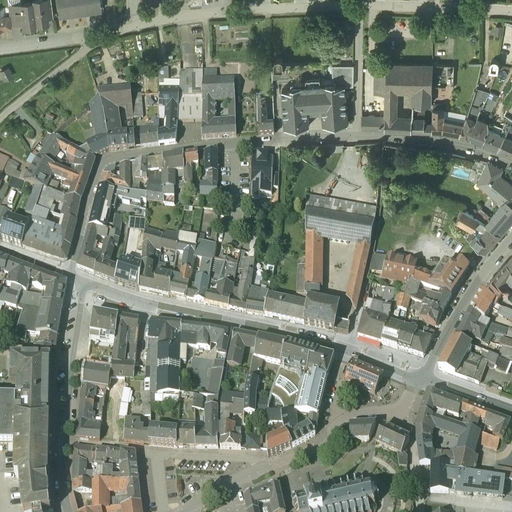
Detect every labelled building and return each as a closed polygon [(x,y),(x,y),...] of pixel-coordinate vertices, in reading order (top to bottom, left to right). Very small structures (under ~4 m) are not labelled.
[(43,0),(36,0),(32,1),(32,2),(35,23),(47,22),(46,14),(45,14),(44,2),(43,0)] [(56,0),(58,16),(93,11),(93,9),(99,9),(98,0),(56,0)] [(44,2),(45,14),(46,14),(52,14),(50,1),(44,2)] [(32,2),(19,4),(20,7),(13,8),(15,21),(21,20),(22,27),(35,25),(35,23),(32,2)] [(122,39),(128,72),(141,70),(135,37),(122,39)] [(272,63),(272,69),(272,70),(281,70),(281,63),(281,60),(279,59),(278,58),(276,57),(274,58),(273,59),(272,61),(272,63)] [(489,63),(489,64),(489,71),(496,73),(496,68),(497,64),(497,62),(496,60),(493,59),(491,60),(490,61),(489,63)] [(386,63),(374,63),(374,99),(386,100),(386,63)] [(406,64),(386,63),(386,100),(386,101),(396,102),(396,98),(396,90),(405,91),(406,64)] [(431,91),(432,64),(406,64),(405,91),(414,91),(430,91),(431,91)] [(432,64),(431,91),(452,92),(454,65),(432,64)] [(353,65),(332,65),(333,79),(335,79),(335,85),(345,84),(345,86),(348,85),(348,86),(353,85),(353,65)] [(7,68),(0,71),(4,79),(11,76),(7,68)] [(203,73),(203,84),(217,83),(217,69),(203,70),(203,73)] [(167,70),(159,70),(159,81),(168,81),(167,70)] [(489,71),(484,82),(488,83),(487,85),(490,86),(496,73),(489,71)] [(203,84),(203,73),(180,74),(180,91),(178,110),(177,122),(177,123),(180,123),(203,123),(203,104),(202,104),(203,84)] [(333,79),(320,80),(320,83),(306,84),(306,81),(290,82),(291,88),(282,89),(284,127),(309,126),(307,107),(311,106),(311,110),(318,109),(318,106),(322,106),(323,125),(347,123),(345,86),(345,84),(335,85),(335,79),(333,79)] [(203,84),(202,104),(203,104),(214,103),(230,103),(235,103),(234,83),(217,83),(203,84)] [(131,89),(113,91),(116,110),(126,109),(132,109),(132,103),(131,89)] [(463,124),(463,125),(462,125),(459,134),(468,138),(475,121),(476,118),(479,112),(480,110),(481,110),(486,99),(488,94),(475,90),(467,116),(466,116),(463,124)] [(113,91),(97,92),(100,101),(104,117),(107,136),(117,136),(115,111),(116,110),(113,91)] [(180,91),(160,91),(159,99),(159,108),(159,109),(165,109),(178,110),(180,91)] [(430,91),(414,91),(412,105),(424,105),(430,104),(430,91)] [(487,98),(495,101),(497,94),(489,92),(487,98)] [(98,143),(88,148),(93,160),(108,152),(107,136),(104,117),(100,101),(92,107),(98,143)] [(396,102),(386,101),(385,116),(384,116),(384,129),(411,130),(412,117),(395,117),(396,102)] [(141,102),(132,103),(132,109),(133,120),(143,119),(141,102)] [(214,103),(203,104),(203,123),(203,129),(221,128),(220,124),(214,124),(214,103)] [(266,104),(256,105),(257,136),(274,135),(273,126),(266,127),(266,104)] [(424,105),(412,105),(411,117),(412,117),(411,130),(431,131),(431,130),(432,122),(424,122),(424,105)] [(463,124),(443,120),(443,113),(443,108),(432,108),(432,122),(431,130),(431,131),(442,131),(459,134),(462,125),(463,125),(463,124)] [(178,110),(165,109),(165,120),(167,120),(177,122),(178,110)] [(466,116),(443,113),(443,120),(463,124),(466,116)] [(384,116),(361,115),(361,128),(384,129),(384,116)] [(487,123),(476,118),(475,121),(480,123),(480,124),(481,125),(478,131),(483,133),(487,123)] [(177,122),(167,120),(166,127),(167,132),(163,132),(162,134),(158,134),(158,146),(175,144),(177,123),(177,122)] [(480,123),(475,121),(468,138),(482,143),(485,135),(486,134),(483,133),(478,131),(481,125),(480,124),(480,123)] [(511,123),(506,121),(500,134),(504,135),(504,134),(506,131),(511,123)] [(203,129),(202,129),(202,140),(229,138),(229,127),(221,128),(203,129)] [(490,129),(487,136),(485,135),(482,143),(496,149),(497,148),(504,135),(500,134),(490,129)] [(151,130),(140,132),(141,149),(158,146),(158,134),(158,133),(158,130),(154,130),(151,130)] [(511,137),(504,134),(504,135),(497,148),(511,155),(511,137)] [(127,137),(117,138),(117,136),(107,136),(108,152),(135,149),(134,137),(127,138),(127,137)] [(72,149),(54,137),(38,160),(50,165),(60,151),(68,156),(72,149)] [(88,148),(79,152),(92,160),(93,160),(88,148)] [(79,152),(72,149),(68,156),(77,161),(74,168),(80,170),(78,177),(88,181),(95,161),(92,160),(79,152)] [(216,152),(205,153),(205,154),(206,168),(206,173),(217,173),(216,152)] [(198,154),(183,156),(184,173),(191,173),(191,172),(191,166),(198,165),(198,154)] [(258,158),(251,158),(250,187),(260,188),(260,194),(271,195),(272,188),(273,175),(273,159),(266,158),(266,155),(258,155),(258,158)] [(183,156),(163,160),(163,172),(163,185),(163,191),(174,190),(174,174),(182,173),(184,173),(183,156)] [(8,161),(0,157),(0,174),(2,175),(8,161)] [(50,165),(38,160),(24,183),(44,190),(46,191),(50,178),(51,176),(55,178),(71,184),(74,176),(54,168),(50,165)] [(163,160),(149,163),(148,174),(163,172),(163,160)] [(149,162),(136,164),(135,181),(135,183),(147,184),(149,163),(149,162)] [(502,169),(487,162),(482,174),(488,180),(493,182),(499,175),(502,169)] [(21,175),(16,173),(18,168),(8,163),(3,174),(18,181),(21,175)] [(120,181),(118,191),(119,190),(130,193),(130,187),(130,181),(130,165),(120,167),(120,181)] [(103,177),(112,179),(113,171),(113,168),(110,169),(108,170),(107,171),(106,172),(105,173),(103,177)] [(217,186),(217,173),(206,173),(206,174),(208,174),(208,177),(208,186),(217,186)] [(511,186),(499,175),(493,182),(488,180),(482,187),(502,204),(506,199),(510,201),(511,198),(511,186)] [(88,181),(78,177),(77,178),(74,176),(71,184),(69,190),(73,191),(70,198),(80,202),(88,181)] [(112,179),(103,177),(100,187),(109,189),(112,190),(112,189),(118,191),(120,181),(112,179)] [(135,181),(130,181),(130,187),(139,188),(139,194),(147,195),(148,183),(147,184),(135,183),(135,181)] [(163,185),(148,183),(147,195),(146,203),(163,205),(163,191),(163,185)] [(208,186),(200,186),(200,197),(200,200),(218,200),(218,197),(217,197),(217,186),(208,186)] [(36,187),(26,215),(34,218),(37,210),(41,197),(44,190),(36,187)] [(109,189),(100,187),(95,204),(89,229),(99,231),(100,224),(106,201),(108,195),(109,189)] [(250,187),(250,200),(259,200),(260,188),(250,187)] [(118,191),(112,189),(112,190),(109,189),(108,195),(114,197),(127,200),(138,201),(139,194),(130,193),(119,190),(118,191)] [(80,202),(65,198),(53,194),(53,193),(46,191),(44,190),(41,197),(50,200),(53,201),(65,206),(63,211),(66,211),(78,215),(80,202)] [(174,190),(163,191),(163,205),(163,206),(174,207),(174,190)] [(50,200),(41,197),(37,210),(46,213),(48,208),(48,207),(50,200)] [(376,210),(306,198),(306,213),(374,226),(375,220),(376,210)] [(510,201),(506,199),(502,204),(491,216),(485,223),(488,225),(500,232),(511,218),(511,203),(510,201)] [(104,225),(106,226),(112,203),(106,201),(100,224),(104,225)] [(11,213),(0,208),(0,227),(5,229),(8,219),(11,213)] [(474,216),(462,209),(455,220),(471,229),(478,218),(474,216)] [(491,216),(480,209),(474,216),(478,218),(483,221),(485,223),(491,216)] [(78,215),(66,211),(63,218),(77,222),(78,215)] [(374,226),(306,213),(305,235),(319,238),(327,240),(360,246),(361,246),(370,248),(374,226)] [(115,217),(113,227),(112,233),(115,234),(114,239),(118,240),(118,236),(122,218),(115,217)] [(129,219),(122,218),(118,236),(119,237),(122,225),(127,226),(129,219)] [(254,218),(248,260),(255,262),(260,219),(258,219),(254,218)] [(483,221),(478,218),(474,225),(479,228),(483,221)] [(18,223),(8,219),(5,229),(1,241),(22,249),(23,249),(30,228),(31,227),(24,225),(26,221),(19,219),(18,223)] [(65,220),(62,232),(55,230),(53,236),(71,242),(76,223),(65,220)] [(483,221),(479,228),(483,231),(488,225),(485,223),(483,221)] [(32,222),(31,227),(30,228),(40,231),(42,226),(32,222)] [(500,232),(488,225),(483,231),(480,236),(490,244),(500,232)] [(40,231),(33,252),(50,258),(65,263),(70,248),(71,242),(53,236),(49,245),(45,243),(50,228),(46,227),(42,226),(40,231)] [(188,228),(181,227),(180,237),(186,238),(188,228)] [(30,228),(23,249),(33,252),(40,231),(30,228)] [(55,230),(50,228),(45,243),(49,245),(53,236),(55,230)] [(99,231),(89,229),(87,234),(96,236),(106,239),(108,233),(102,232),(99,231)] [(159,234),(144,231),(143,245),(143,254),(142,265),(151,266),(152,250),(161,252),(161,250),(162,240),(163,240),(163,237),(159,236),(159,234)] [(106,239),(105,243),(112,244),(114,239),(115,234),(112,233),(108,232),(108,233),(106,239)] [(180,237),(164,233),(163,237),(163,240),(172,242),(178,244),(180,237)] [(490,244),(480,236),(475,233),(473,236),(470,240),(485,250),(490,244)] [(96,236),(87,234),(77,269),(94,275),(102,252),(104,247),(94,243),(96,236)] [(319,238),(305,235),(305,267),(305,289),(319,289),(319,238)] [(105,243),(106,239),(96,236),(94,243),(104,247),(105,243)] [(112,244),(111,255),(112,255),(113,250),(117,250),(120,237),(119,237),(118,236),(118,240),(114,239),(112,244)] [(186,238),(180,237),(178,244),(177,254),(184,255),(195,257),(197,244),(197,240),(186,238)] [(163,240),(162,240),(161,250),(169,252),(172,242),(163,240)] [(178,244),(172,242),(169,252),(177,254),(178,244)] [(112,244),(105,243),(104,247),(102,252),(111,255),(112,244)] [(201,245),(197,244),(195,257),(194,258),(197,259),(204,260),(213,262),(216,248),(201,245)] [(360,246),(348,298),(355,313),(370,248),(361,246),(360,246)] [(225,250),(216,248),(213,262),(209,281),(206,297),(208,297),(209,297),(210,290),(218,291),(220,285),(233,288),(235,281),(236,274),(241,253),(225,250)] [(102,252),(94,275),(115,283),(119,272),(112,270),(113,268),(108,266),(109,263),(109,264),(112,255),(111,255),(102,252)] [(241,253),(236,274),(239,275),(244,254),(241,253)] [(285,254),(277,253),(275,263),(283,265),(285,254)] [(178,278),(177,284),(171,283),(169,298),(186,301),(189,287),(194,263),(194,258),(195,257),(184,255),(183,260),(184,260),(182,271),(179,270),(177,278),(178,278)] [(3,259),(0,267),(0,272),(6,274),(10,262),(3,259)] [(397,261),(388,259),(387,259),(381,279),(407,287),(409,281),(411,281),(414,272),(416,266),(404,263),(405,261),(398,259),(397,261)] [(213,262),(204,260),(200,280),(209,281),(213,262)] [(248,260),(247,260),(244,272),(253,274),(255,262),(248,260)] [(35,271),(10,261),(10,262),(6,274),(5,275),(10,277),(7,286),(21,291),(26,293),(28,286),(35,271)] [(511,265),(506,261),(493,277),(505,286),(510,280),(511,281),(511,265)] [(127,264),(121,262),(119,272),(115,283),(139,291),(141,279),(142,267),(137,266),(127,263),(127,264)] [(456,271),(445,264),(434,280),(429,288),(442,292),(451,298),(470,270),(460,264),(456,271)] [(151,266),(142,265),(142,267),(141,279),(139,291),(154,294),(157,278),(150,277),(151,266)] [(164,267),(159,266),(157,274),(164,276),(166,269),(165,268),(164,267)] [(54,278),(35,271),(28,286),(43,291),(44,288),(44,286),(51,289),(54,278)] [(239,292),(234,291),(233,302),(230,301),(229,310),(247,314),(249,298),(252,280),(253,274),(244,272),(243,279),(244,279),(242,287),(241,286),(239,292)] [(433,279),(414,272),(411,281),(418,284),(429,288),(434,280),(433,279)] [(164,276),(157,274),(157,278),(154,294),(169,298),(171,283),(172,278),(164,276)] [(493,277),(481,292),(498,304),(502,299),(511,306),(511,290),(511,291),(505,286),(493,277)] [(67,283),(54,278),(51,289),(44,288),(43,291),(43,293),(47,294),(46,298),(45,305),(62,308),(67,283)] [(196,289),(189,287),(186,301),(205,305),(206,297),(209,281),(200,280),(198,279),(196,289)] [(411,281),(409,281),(404,297),(404,298),(405,298),(410,300),(414,302),(415,295),(418,284),(411,281)] [(270,285),(260,283),(258,291),(268,294),(269,294),(270,285)] [(378,286),(371,284),(369,292),(376,294),(376,293),(378,286)] [(233,288),(220,285),(218,291),(210,290),(209,297),(208,297),(206,297),(205,305),(206,305),(229,310),(230,301),(233,288)] [(395,291),(378,286),(376,293),(383,295),(384,295),(394,297),(395,295),(395,291)] [(319,289),(305,289),(305,297),(309,298),(308,299),(314,300),(314,297),(319,296),(319,289)] [(21,291),(20,294),(19,297),(17,305),(18,305),(19,305),(41,309),(41,304),(43,298),(42,298),(38,297),(26,293),(21,291)] [(254,299),(249,298),(247,314),(264,316),(267,301),(266,301),(268,294),(258,291),(257,295),(256,299),(254,299)] [(439,297),(435,294),(433,297),(428,294),(426,297),(418,294),(417,296),(415,295),(414,302),(415,302),(423,305),(424,303),(442,314),(451,298),(442,292),(439,297)] [(481,292),(469,313),(484,321),(491,310),(498,314),(499,314),(501,310),(496,307),(498,304),(481,292)] [(17,296),(8,294),(5,306),(16,309),(18,305),(17,305),(19,297),(17,296)] [(394,297),(384,295),(383,295),(382,301),(392,304),(394,297)] [(404,297),(395,295),(394,297),(392,304),(391,308),(401,310),(405,298),(404,298),(404,297)] [(305,297),(297,296),(297,300),(297,304),(307,306),(308,299),(309,298),(305,297)] [(292,303),(268,298),(267,301),(264,316),(303,325),(307,306),(297,304),(292,303)] [(410,300),(405,298),(401,310),(406,312),(407,309),(410,300)] [(314,300),(308,299),(307,306),(303,325),(335,332),(337,321),(340,307),(339,306),(314,300)] [(414,302),(410,300),(407,309),(413,311),(415,302),(414,302)] [(392,304),(382,301),(381,306),(391,309),(391,308),(392,304)] [(381,306),(367,303),(358,337),(381,344),(387,324),(389,316),(391,309),(381,306)] [(442,314),(424,303),(423,305),(421,308),(425,310),(421,320),(436,328),(442,314)] [(45,305),(41,304),(41,309),(36,335),(43,336),(45,337),(57,338),(62,308),(45,305)] [(41,309),(19,305),(17,309),(23,312),(22,318),(21,318),(19,331),(17,331),(16,340),(25,341),(26,334),(36,335),(41,309)] [(511,313),(508,312),(501,310),(499,314),(511,322),(511,313)] [(469,313),(463,325),(470,328),(472,324),(486,331),(489,324),(484,321),(469,313)] [(118,318),(94,314),(90,340),(100,342),(115,344),(117,330),(118,318)] [(138,322),(118,318),(117,330),(127,332),(129,331),(130,330),(132,330),(137,331),(138,322)] [(348,323),(337,321),(335,332),(348,334),(350,321),(348,321),(348,323)] [(159,323),(152,323),(150,338),(149,338),(149,341),(159,341),(159,333),(159,323)] [(181,326),(159,323),(159,333),(159,341),(159,348),(180,349),(180,348),(181,326)] [(392,325),(387,324),(381,344),(397,350),(403,329),(392,325)] [(463,325),(460,331),(454,340),(463,344),(468,338),(469,336),(470,337),(481,342),(486,331),(472,324),(470,328),(463,325)] [(508,330),(489,324),(486,331),(493,335),(494,335),(495,333),(505,336),(508,330)] [(211,329),(182,326),(181,326),(180,348),(187,349),(199,350),(202,350),(210,351),(210,345),(216,346),(218,331),(211,329)] [(405,329),(403,329),(397,350),(410,354),(416,336),(418,330),(418,328),(412,327),(408,330),(405,329)] [(127,332),(117,330),(115,344),(113,364),(123,365),(127,332)] [(137,331),(132,330),(128,366),(135,367),(135,359),(137,331)] [(434,333),(424,330),(423,333),(422,335),(421,338),(431,341),(434,333)] [(231,333),(218,331),(216,346),(217,348),(219,349),(217,356),(227,357),(231,333)] [(486,331),(481,342),(488,346),(489,343),(493,335),(486,331)] [(260,338),(234,333),(232,344),(242,346),(256,349),(255,359),(254,360),(262,362),(280,366),(281,366),(288,345),(260,338)] [(421,338),(416,336),(410,354),(423,358),(431,341),(421,338)] [(57,338),(45,337),(45,339),(42,339),(40,340),(40,343),(38,343),(38,341),(36,340),(34,349),(37,349),(47,350),(47,348),(52,349),(56,349),(57,338)] [(511,341),(501,338),(499,346),(502,347),(511,349),(511,341)] [(100,342),(90,340),(86,368),(96,370),(100,342)] [(454,340),(438,370),(455,376),(479,385),(486,367),(487,362),(486,362),(469,356),(471,352),(470,351),(468,350),(470,347),(463,344),(454,340)] [(115,344),(100,342),(96,370),(111,373),(113,364),(115,344)] [(242,346),(232,344),(230,352),(241,355),(242,346)] [(280,366),(275,383),(271,397),(292,399),(295,387),(301,389),(303,382),(305,382),(307,375),(310,363),(315,365),(319,354),(318,354),(319,353),(288,345),(281,366),(280,366)] [(511,349),(502,347),(497,358),(498,359),(507,363),(511,351),(511,349)] [(47,350),(37,349),(37,360),(11,359),(11,366),(12,366),(12,388),(23,388),(23,400),(0,399),(0,444),(16,445),(16,420),(49,420),(49,415),(50,415),(51,356),(52,349),(47,348),(47,350)] [(159,348),(148,348),(146,360),(159,361),(160,349),(159,348)] [(180,349),(159,348),(160,349),(159,361),(159,381),(158,396),(159,395),(179,395),(180,363),(180,349)] [(241,355),(230,352),(227,367),(233,369),(239,369),(241,355)] [(331,357),(319,354),(315,365),(310,363),(307,375),(313,376),(327,380),(333,362),(331,357)] [(497,358),(488,355),(486,362),(487,362),(486,367),(493,370),(498,359),(497,358)] [(227,357),(217,356),(216,364),(225,366),(227,357)] [(262,362),(254,360),(255,359),(253,359),(249,380),(258,382),(262,362)] [(511,370),(511,365),(507,363),(498,359),(493,370),(510,376),(511,370)] [(159,361),(146,360),(146,369),(151,369),(151,380),(159,381),(159,361)] [(123,365),(113,364),(111,373),(111,379),(120,380),(123,365)] [(225,366),(216,364),(215,367),(214,371),(224,373),(225,366)] [(128,366),(123,365),(120,380),(125,380),(133,381),(135,367),(128,366)] [(350,369),(344,383),(374,396),(382,377),(352,365),(350,369)] [(233,369),(227,367),(223,390),(228,391),(233,369)] [(96,370),(86,368),(83,387),(93,389),(106,391),(109,392),(111,379),(111,373),(96,370)] [(224,373),(212,371),(208,398),(210,399),(218,400),(224,373)] [(327,380),(313,376),(311,384),(305,382),(303,382),(301,389),(295,387),(292,399),(271,397),(277,400),(281,404),(283,409),(284,415),(293,415),(303,416),(308,417),(318,418),(327,380)] [(120,380),(111,379),(109,392),(106,391),(105,397),(123,400),(124,393),(125,380),(120,380)] [(159,381),(151,380),(151,386),(150,395),(150,396),(158,396),(159,381)] [(258,382),(249,380),(246,393),(255,393),(258,382)] [(83,387),(82,387),(80,403),(93,405),(94,397),(92,397),(93,396),(93,389),(83,387)] [(106,391),(93,389),(93,396),(101,397),(104,398),(104,397),(105,397),(106,391)] [(223,390),(222,395),(235,396),(234,398),(245,400),(245,393),(228,391),(223,390)] [(447,399),(428,392),(421,413),(431,417),(433,410),(442,413),(447,399)] [(246,393),(245,393),(245,400),(245,405),(244,415),(255,416),(256,404),(256,393),(246,393)] [(145,395),(143,395),(143,419),(150,419),(151,418),(150,407),(150,396),(150,395),(145,395)] [(150,396),(150,407),(159,407),(159,395),(158,396),(150,396)] [(235,396),(222,395),(220,407),(233,409),(233,403),(245,405),(245,400),(234,398),(235,396)] [(203,399),(194,398),(192,411),(201,412),(203,399)] [(218,400),(210,399),(210,409),(218,409),(218,400)] [(463,405),(447,399),(442,413),(443,413),(445,414),(458,419),(460,414),(463,405)] [(93,405),(80,403),(80,404),(78,423),(93,424),(94,419),(94,416),(92,416),(93,405)] [(245,405),(233,403),(233,409),(232,413),(238,414),(238,415),(243,416),(243,415),(244,415),(245,405)] [(268,405),(256,404),(255,416),(268,417),(268,416),(268,405)] [(128,406),(121,405),(120,411),(121,411),(119,419),(126,420),(128,406)] [(468,407),(463,405),(460,414),(465,416),(468,407)] [(490,416),(468,407),(465,416),(467,417),(479,421),(483,423),(487,424),(490,416)] [(208,430),(195,430),(196,450),(218,450),(217,412),(218,409),(210,409),(210,412),(207,412),(208,430)] [(229,414),(220,413),(220,427),(229,427),(229,414)] [(431,417),(421,413),(416,430),(430,434),(431,434),(432,433),(433,432),(434,429),(443,432),(447,423),(431,417)] [(282,415),(268,416),(268,417),(267,426),(274,426),(283,427),(282,423),(282,415)] [(284,415),(282,415),(282,423),(294,422),(294,419),(293,415),(284,415)] [(503,421),(490,416),(487,424),(490,426),(499,429),(500,429),(503,421)] [(294,422),(282,423),(283,427),(286,437),(292,449),(315,436),(318,418),(308,417),(308,425),(309,427),(294,435),(294,430),(294,422)] [(479,421),(467,417),(463,428),(475,433),(475,432),(479,421)] [(49,420),(16,420),(16,445),(15,479),(21,479),(47,479),(48,479),(48,460),(49,460),(50,440),(49,440),(50,420),(49,420)] [(503,421),(500,429),(499,429),(496,440),(499,441),(502,442),(510,423),(503,421)] [(93,424),(78,423),(77,440),(99,442),(101,425),(93,424)] [(141,424),(125,423),(124,445),(149,447),(150,437),(143,436),(144,430),(140,430),(141,424)] [(463,428),(447,423),(443,432),(462,438),(459,448),(474,452),(477,444),(480,434),(475,432),(475,433),(463,428)] [(303,426),(294,430),(294,435),(309,427),(308,425),(303,427),(303,426)] [(283,427),(274,426),(273,436),(276,441),(286,437),(283,427)] [(376,426),(362,427),(363,443),(369,443),(376,426)] [(357,443),(363,443),(362,427),(350,429),(350,443),(357,443)] [(409,440),(383,428),(375,444),(397,455),(401,457),(403,454),(409,440)] [(195,430),(178,430),(178,435),(177,450),(196,450),(195,430)] [(430,434),(416,430),(417,441),(420,465),(431,466),(431,458),(433,458),(433,455),(430,434)] [(156,433),(150,433),(150,437),(149,447),(177,450),(178,435),(156,433)] [(233,434),(220,434),(220,451),(245,451),(246,438),(241,438),(241,434),(233,434)] [(496,440),(480,434),(477,444),(496,451),(499,441),(496,440)] [(260,437),(246,437),(246,438),(245,451),(260,452),(260,437)] [(276,441),(267,445),(268,459),(292,449),(286,437),(276,441)] [(93,449),(74,448),(74,462),(86,463),(92,464),(93,449)] [(474,452),(459,448),(457,453),(473,456),(474,452)] [(108,451),(103,450),(102,460),(113,461),(120,462),(121,454),(108,452),(108,451)] [(457,453),(452,451),(451,455),(451,456),(449,466),(449,472),(474,476),(477,457),(473,456),(457,453)] [(135,456),(121,454),(120,462),(120,467),(123,467),(123,469),(137,467),(135,456)] [(407,458),(403,454),(401,457),(397,455),(399,469),(407,468),(407,458)] [(451,456),(433,455),(433,458),(431,458),(431,466),(449,466),(451,456)] [(86,463),(74,462),(73,483),(93,483),(94,473),(86,473),(86,463)] [(101,466),(95,465),(96,464),(92,464),(92,468),(94,469),(94,473),(93,483),(104,483),(105,470),(105,466),(101,466)] [(431,466),(431,492),(430,492),(430,493),(434,492),(471,497),(472,496),(474,483),(475,476),(474,476),(449,472),(449,466),(431,466)] [(137,467),(123,469),(121,471),(122,481),(122,484),(138,484),(137,467)] [(511,471),(495,468),(493,479),(494,479),(505,481),(511,482),(511,471)] [(112,471),(105,470),(104,483),(104,484),(112,484),(112,479),(112,470),(112,471)] [(505,481),(494,479),(493,479),(475,476),(474,483),(472,496),(502,500),(505,481)] [(47,479),(21,479),(24,508),(23,511),(50,511),(50,505),(49,502),(49,500),(50,497),(49,494),(49,492),(48,490),(47,479)] [(312,495),(306,497),(305,494),(303,494),(304,497),(296,499),(293,497),(292,499),(295,500),(296,504),(293,505),(292,507),(293,509),(294,510),(294,511),(297,510),(297,511),(376,511),(376,508),(375,508),(374,506),(376,502),(379,503),(380,501),(377,500),(376,496),(378,494),(377,493),(375,494),(371,492),(371,489),(370,489),(369,492),(365,492),(363,485),(365,482),(364,481),(362,484),(356,485),(356,482),(354,483),(355,485),(349,487),(348,484),(347,484),(348,487),(342,488),(341,485),(340,486),(340,489),(335,490),(334,487),(333,487),(333,490),(328,492),(327,489),(326,489),(326,492),(321,493),(320,490),(319,491),(319,493),(314,495),(313,492),(312,492),(312,495)] [(93,483),(73,483),(73,493),(74,495),(82,493),(93,493),(93,483)] [(104,483),(93,483),(93,493),(93,506),(92,506),(93,511),(101,511),(107,511),(107,508),(107,493),(113,493),(113,484),(112,484),(104,484),(104,483)] [(122,484),(120,484),(119,494),(129,494),(129,499),(130,507),(141,505),(138,484),(122,484)] [(284,511),(279,488),(268,491),(270,501),(272,509),(272,511),(273,511),(272,511),(284,511)] [(268,491),(245,500),(246,511),(263,511),(261,503),(270,501),(268,491)] [(82,493),(74,495),(77,511),(93,511),(92,506),(85,507),(82,493)] [(113,501),(114,510),(115,510),(116,510),(121,509),(120,504),(127,504),(127,508),(130,507),(129,499),(113,501)]
